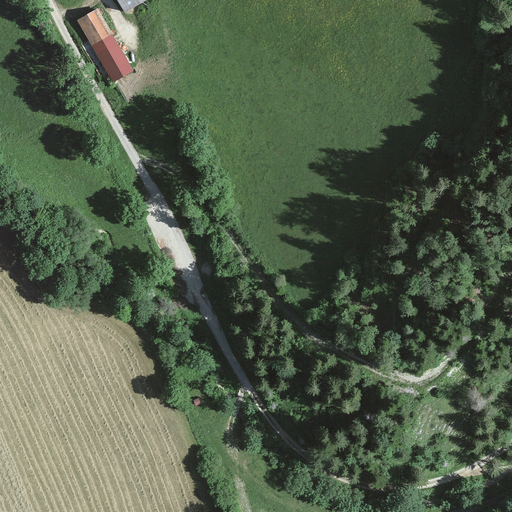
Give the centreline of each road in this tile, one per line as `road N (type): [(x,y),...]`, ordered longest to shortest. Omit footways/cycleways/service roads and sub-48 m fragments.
road 1 (track): [(135,159),(170,169),(200,192),(281,307),(390,375),(430,379),(463,358),(511,278)]
road 2 (track): [(52,0),(244,381)]
road 3 (track): [(511,444),(452,479),(411,489),(369,487),(334,474),(290,439),(244,381)]
